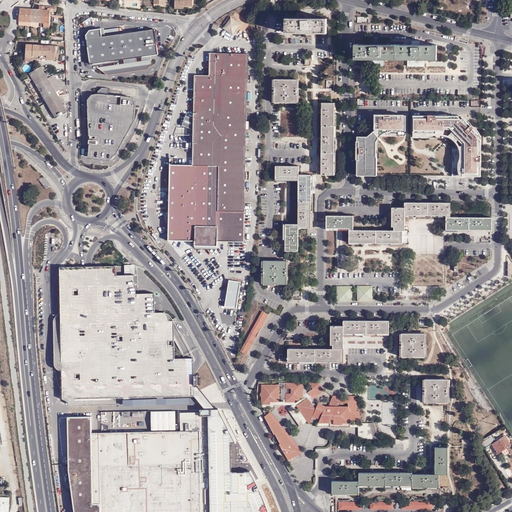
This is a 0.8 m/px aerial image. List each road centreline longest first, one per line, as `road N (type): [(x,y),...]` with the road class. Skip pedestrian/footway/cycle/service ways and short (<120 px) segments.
road 1 (secondary): [(0,134),(30,425)]
road 2 (unknown): [(204,300),(155,236),(147,200),(182,83),(207,41)]
road 3 (residential): [(321,308),(437,308),(493,273),(497,193)]
road 4 (unknown): [(259,258),(256,53),(243,40),(207,41)]
road 5 (secondary): [(0,196),(30,425)]
road 6 (secondary): [(51,511),(25,283)]
road 7 (tertiary): [(239,391),(178,285),(111,205)]
road 8 (tertiary): [(96,221),(112,227),(171,288),(229,396)]
road 9 (residential): [(411,389),(411,455),(321,455),(319,488),(303,502)]
road 10 (residential): [(348,191),(347,0)]
road 11 (secondary): [(25,283),(0,111)]
road 12 (residential): [(347,0),(500,38)]
road 13 (residential): [(497,193),(500,38)]
road 14 (unknown): [(323,194),(313,162),(312,80),(333,47)]
road 15 (residential): [(348,191),(497,193)]
road 16 (residential): [(321,308),(320,201),(330,191),(348,191)]
road 17 (unclassified): [(137,155),(190,34)]
road 18 (residential): [(69,8),(176,19),(190,34)]
road 19 (residential): [(255,372),(381,374)]
